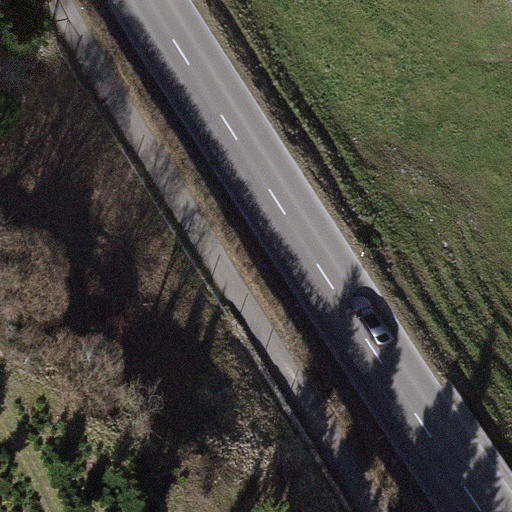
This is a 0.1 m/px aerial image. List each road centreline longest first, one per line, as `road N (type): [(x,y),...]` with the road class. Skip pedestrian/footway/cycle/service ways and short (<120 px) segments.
road 1 (secondary): [(149,0),(483,511)]
road 2 (track): [(374,511),(62,0)]
